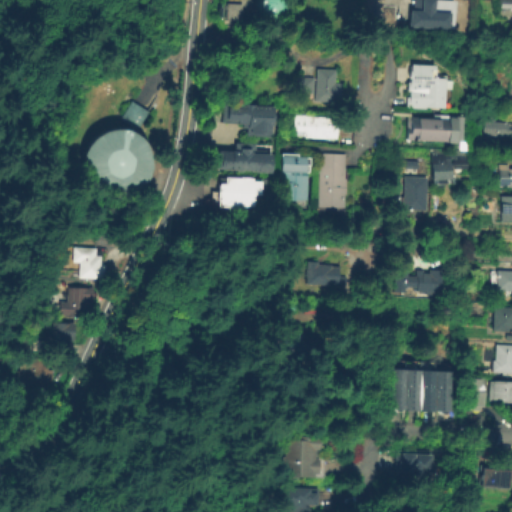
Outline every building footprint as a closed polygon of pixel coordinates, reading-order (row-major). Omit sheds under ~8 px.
[(251,0),(251,4),(252,9),(255,13),(259,15),(264,16),(269,15),(273,12),(276,8),(277,3),(276,0),(251,0)] [(418,21),(391,20),(391,1),(404,1),(404,0),(409,0),(409,2),(415,2),(418,21)] [(511,0),(511,8),(496,7),(496,0),(511,0)] [(238,2),(237,20),(221,19),(221,1),(238,2)] [(440,106),(422,105),(421,108),(402,107),(402,97),(406,97),(406,89),(403,89),(403,80),(407,80),(407,76),(404,75),(405,62),(431,63),(430,76),(442,76),(440,106)] [(338,93),(330,93),(329,102),(311,101),(312,67),(332,68),(331,81),(339,81),(338,93)] [(310,76),(310,92),(295,91),(295,75),(310,76)] [(136,128),(118,117),(128,99),(147,109),(136,128)] [(266,135),(242,134),(243,126),(238,126),(238,123),(216,121),(217,101),(267,104),(266,135)] [(335,138),(302,137),(302,134),(290,134),(291,112),(303,113),(303,115),(336,115),(335,138)] [(457,140),(402,137),(403,118),(406,119),(407,115),(429,116),(429,113),(459,114),(457,140)] [(489,115),(490,117),(493,117),(493,120),(507,121),(507,125),(509,127),(509,130),(507,132),(504,132),(504,135),(498,135),(498,136),(496,138),(493,138),(491,136),(491,134),(489,134),(488,143),(479,142),(480,125),(480,117),(482,117),(482,115),(484,113),(488,113),(489,115)] [(144,178),(148,165),(146,152),(140,140),(130,131),(117,127),(103,128),(92,135),(83,145),(79,158),(80,171),(87,183),(97,192),(110,196),(123,194),(135,188),(144,178)] [(267,171),(207,168),(208,148),(231,150),(232,141),(252,142),(251,151),(268,152),(267,171)] [(339,206),(314,205),(317,151),(342,152),(341,176),(343,177),(343,193),(340,193),(339,206)] [(303,206),(276,205),(279,152),(306,154),(303,206)] [(450,178),(432,179),(431,159),(449,158),(450,178)] [(415,163),(423,163),(424,171),(415,171),(415,163)] [(511,168),(511,186),(497,186),(496,184),(497,170),(506,170),(506,168),(511,168)] [(213,190),(214,182),(221,182),(221,175),(248,176),(248,180),(256,180),(255,192),(249,192),(213,190)] [(427,176),(425,209),(390,208),(390,195),(404,196),(405,175),(427,176)] [(248,206),(213,205),(213,190),(249,192),(248,206)] [(511,195),(511,220),(497,220),(498,195),(511,195)] [(102,277),(76,276),(76,269),(62,268),(63,245),(93,246),(93,254),(97,254),(97,263),(103,263),(102,277)] [(338,267),(337,284),(329,284),(328,295),(315,294),(316,284),(306,284),(307,261),(318,262),(318,264),(330,265),(330,266),(338,267)] [(447,271),(446,285),(440,285),(440,293),(433,293),(433,295),(425,295),(426,291),(416,291),(417,295),(403,295),(404,276),(417,276),(417,274),(429,274),(429,270),(447,271)] [(511,291),(493,290),(494,270),(511,271),(511,291)] [(91,302),(85,301),(84,319),(57,318),(57,299),(65,299),(65,285),(91,285),(91,302)] [(472,294),(472,302),(464,302),(465,294),(472,294)] [(511,332),(490,331),(492,307),(511,307),(511,332)] [(74,323),(74,340),(69,340),(69,345),(55,345),(55,352),(41,352),(42,337),(48,337),(48,322),(74,323)] [(294,333),(301,338),(297,344),(307,350),(299,367),(270,351),(281,334),(291,338),(294,333)] [(511,345),(511,372),(486,372),(486,361),(494,360),(494,345),(511,345)] [(52,370),(51,388),(26,387),(26,372),(19,372),(20,357),(42,358),(41,365),(47,365),(47,369),(52,370)] [(401,409),(386,408),(388,367),(403,368),(401,409)] [(416,409),(401,409),(403,368),(418,369),(416,409)] [(431,410),(416,409),(418,369),(433,369),(431,410)] [(447,411),(431,410),(433,369),(448,370),(447,411)] [(481,404),(460,403),(461,375),(482,376),(481,404)] [(511,402),(486,400),(488,379),(511,379),(511,402)] [(321,476),(283,475),(284,433),(321,434),(321,448),(313,447),(313,456),(321,457),(321,476)] [(429,459),(432,462),(432,467),(429,469),(428,469),(427,484),(399,483),(400,461),(395,461),(395,451),(429,451),(429,459)] [(505,467),(504,487),(480,485),(481,466),(505,467)] [(316,504),(308,504),(308,511),(279,511),(280,484),(308,485),(308,490),(317,490),(316,504)]
